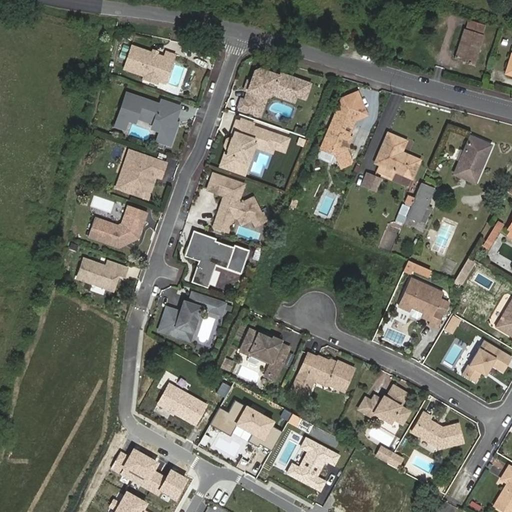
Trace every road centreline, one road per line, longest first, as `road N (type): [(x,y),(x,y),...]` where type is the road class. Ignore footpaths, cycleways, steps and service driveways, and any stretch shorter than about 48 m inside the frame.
road 1 (residential): [(212,472),(134,428),(124,407),(134,323),(241,28)]
road 2 (residential): [(511,108),(241,28)]
road 3 (residential): [(498,422),(321,327),(315,311)]
road 4 (residential): [(241,28),(66,0)]
